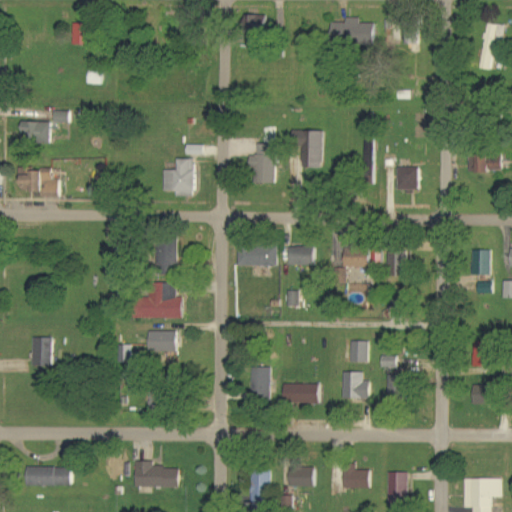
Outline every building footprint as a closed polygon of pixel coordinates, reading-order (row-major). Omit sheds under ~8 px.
[(336,24),(336,46),(379,47),(379,25),(363,24),(363,19),(350,19),(350,24),(336,24)] [(484,70),(500,72),(506,26),(491,24),(484,70)] [(74,112),(59,112),(58,124),(74,124),(74,112)] [(56,124),(27,123),(26,143),(55,144),(56,124)] [(326,170),(327,133),(298,132),(297,148),(307,148),(307,169),(326,170)] [(367,163),(376,164),(378,136),(369,136),(367,163)] [(280,146),(262,145),(261,157),(254,157),(254,170),(259,170),(258,185),(280,185),(280,146)] [(473,174),(508,173),(507,156),(473,156),(473,174)] [(182,171),(168,172),(168,193),(179,193),(179,198),(199,198),(198,161),(181,161),(182,171)] [(402,192),(424,192),(423,169),(402,170),(402,192)] [(23,188),(36,188),(36,194),(45,194),(45,198),(64,199),(64,181),(57,181),(57,170),(44,170),(44,175),(29,175),(30,171),(23,171),(23,188)] [(182,270),(182,247),(163,247),(163,270),(182,270)] [(294,248),(293,267),(319,268),(319,248),(294,248)] [(243,267),(282,268),(282,250),(243,249),(243,267)] [(349,269),(384,269),(384,250),(349,251),(349,269)] [(401,279),(411,278),(410,251),(392,252),(393,271),(401,271),(401,279)] [(477,252),(477,278),(496,277),(496,252),(477,252)] [(142,319),(187,320),(188,300),(181,300),(181,285),(156,284),(156,299),(143,299),(142,319)] [(292,308),(303,307),(303,292),(291,292),(292,308)] [(181,353),(181,333),(153,332),(152,353),(181,353)] [(37,368),(56,368),(56,339),(37,340),(37,368)] [(355,364),(372,365),(373,343),(355,343),(355,364)] [(401,357),(385,357),(385,369),(401,369),(401,357)] [(275,400),(274,369),(255,369),(256,401),(275,400)] [(347,401),(374,401),(375,382),(367,382),(368,374),(348,374),(347,401)] [(410,377),(392,377),(393,400),(411,399),(410,377)] [(325,386),(288,387),(288,405),(325,404),(325,386)] [(509,387),(477,387),(477,407),(509,408),(509,387)] [(140,489),(184,490),(184,470),(158,470),(158,463),(140,463),(140,489)] [(76,488),(76,470),(31,469),(31,487),(76,488)] [(294,488),(319,489),(319,471),(294,470),(294,488)] [(254,511),(275,511),(275,472),(255,472),(254,511)] [(348,491),(374,490),(374,472),(348,472),(348,491)] [(392,473),(392,506),(412,506),(412,473),(392,473)] [(506,479),(469,480),(470,508),(477,508),(477,511),(496,511),(496,498),(506,498),(506,479)]
